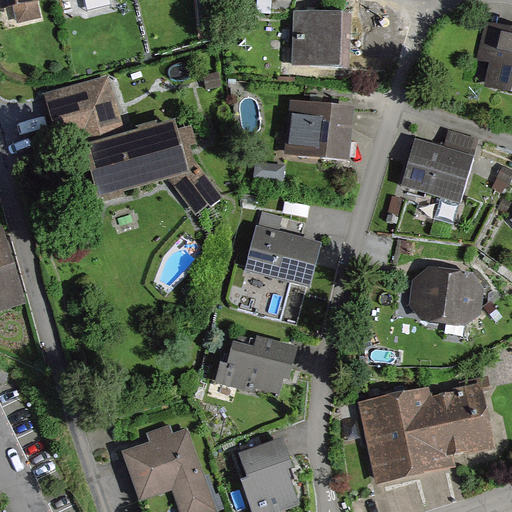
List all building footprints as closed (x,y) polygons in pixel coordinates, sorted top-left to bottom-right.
[(31,0),(0,0),(0,11),(14,8),(17,22),(35,18),(31,0)] [(346,23),(298,21),(296,66),(344,68),(346,23)] [(511,38),(488,33),(483,58),(495,61),(489,86),(511,90),(511,38)] [(106,83),(47,99),(61,149),(83,143),(100,204),(170,184),(195,218),(219,200),(187,159),(178,126),(122,141),(106,83)] [(355,112),(290,108),(286,160),(351,165),(355,112)] [(414,145),(401,187),(459,205),(478,143),(449,134),(443,154),(414,145)] [(0,235),(0,234),(0,314),(22,308),(0,235)] [(320,253),(256,234),(244,274),(308,293),(320,253)] [(433,271),(413,278),(405,304),(417,321),(458,334),(479,323),(484,298),(468,281),(433,271)] [(223,371),(220,383),(279,397),(283,380),(289,382),(295,355),(240,342),(232,374),(223,371)] [(427,397),(362,411),(378,485),(443,471),(442,465),(488,455),(475,395),(429,405),(427,397)] [(150,450),(127,459),(143,501),(174,489),(182,511),(212,511),(213,511),(185,437),(172,442),(167,431),(146,439),(150,450)] [(280,450),(245,463),(254,484),(247,487),(257,511),(281,511),(294,507),(282,476),(289,473),(280,450)]
